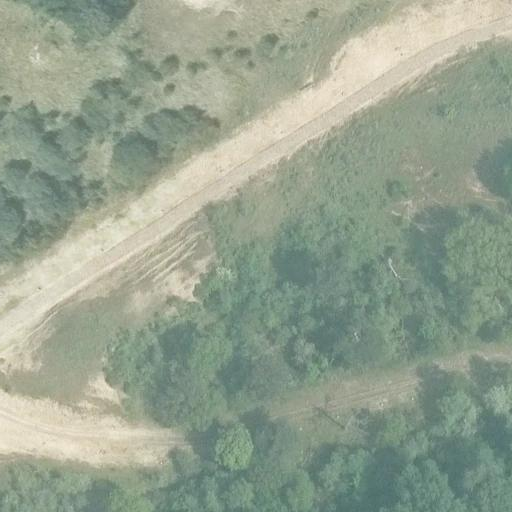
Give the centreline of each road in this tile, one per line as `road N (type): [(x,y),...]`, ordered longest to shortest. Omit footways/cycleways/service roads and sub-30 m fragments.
road 1 (track): [(0,329),(412,71),(511,27)]
road 2 (track): [(511,358),(195,438),(76,444),(0,419)]
road 3 (track): [(303,138),(315,75),(352,0)]
